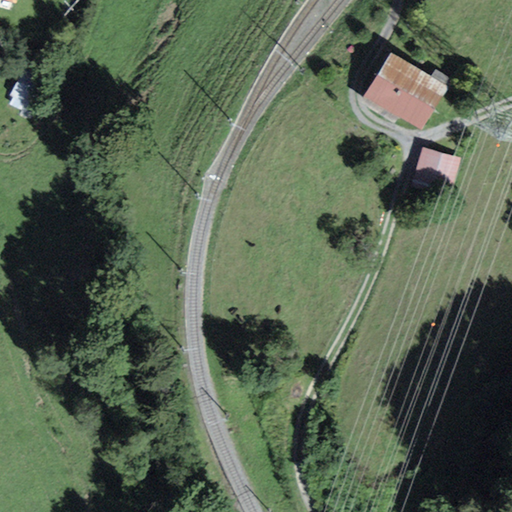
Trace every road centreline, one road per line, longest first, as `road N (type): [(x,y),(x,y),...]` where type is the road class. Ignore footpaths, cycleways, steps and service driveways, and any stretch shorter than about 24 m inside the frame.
road 1 (track): [(412,142),(362,298),(301,425),(300,471),(315,511)]
road 2 (unknown): [(198,256),(194,312),(206,398),(252,511)]
road 3 (track): [(397,0),(353,92),(369,120),(412,142)]
